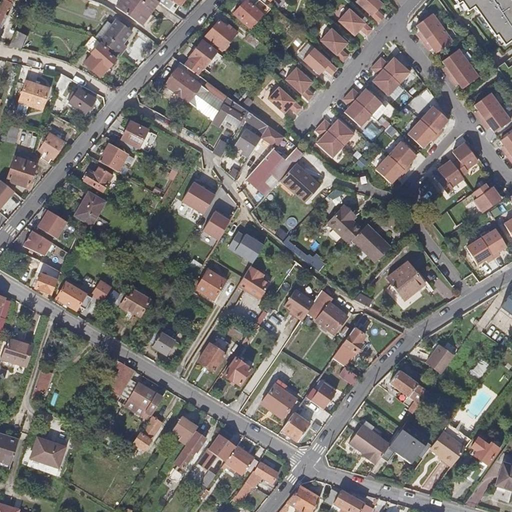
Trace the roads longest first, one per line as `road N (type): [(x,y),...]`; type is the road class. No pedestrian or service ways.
road 1 (residential): [(306,464),(0,286)]
road 2 (residential): [(208,0),(0,244)]
road 3 (residential): [(306,464),(369,377),(406,340),(471,299)]
road 4 (residential): [(362,189),(407,205),(471,299)]
road 5 (residential): [(452,511),(306,464)]
road 6 (residential): [(395,24),(309,120)]
